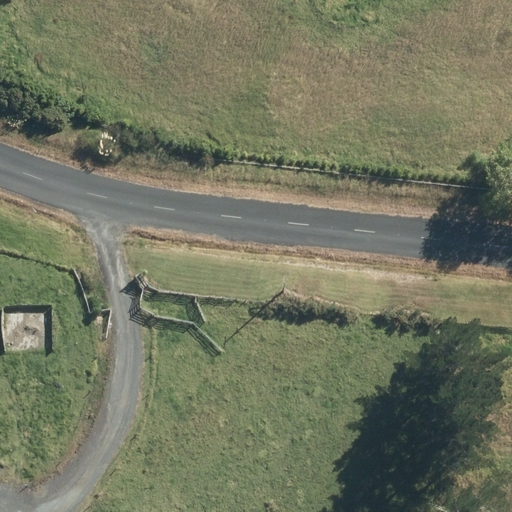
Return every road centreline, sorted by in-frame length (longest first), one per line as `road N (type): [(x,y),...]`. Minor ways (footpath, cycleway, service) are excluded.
road 1 (residential): [(511,242),(62,192),(0,162)]
road 2 (track): [(109,197),(134,398),(73,511)]
